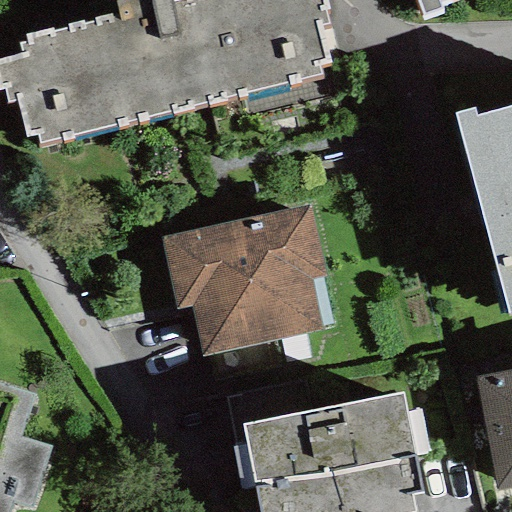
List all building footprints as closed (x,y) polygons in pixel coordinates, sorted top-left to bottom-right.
[(114,0),(117,11),(25,34),(27,42),(18,44),(20,53),(0,57),(0,88),(4,87),(7,100),(17,98),(27,138),(35,136),(38,144),(320,74),(317,61),(330,58),(322,24),(328,22),(324,8),(329,7),(327,0),(114,0)] [(415,0),(421,14),(438,8),(435,1),(437,0),(415,0)] [(473,108),(455,113),(507,314),(511,312),(511,104),(475,114),(473,108)] [(309,199),(159,233),(178,317),(194,314),(202,350),(321,324),(310,272),(325,269),(309,199)] [(0,511),(5,511),(12,491),(32,497),(50,435),(20,426),(34,381),(0,370),(0,511)] [(511,370),(474,378),(496,491),(511,487),(511,370)] [(402,394),(241,427),(258,511),(414,511),(410,493),(422,491),(402,394)]
